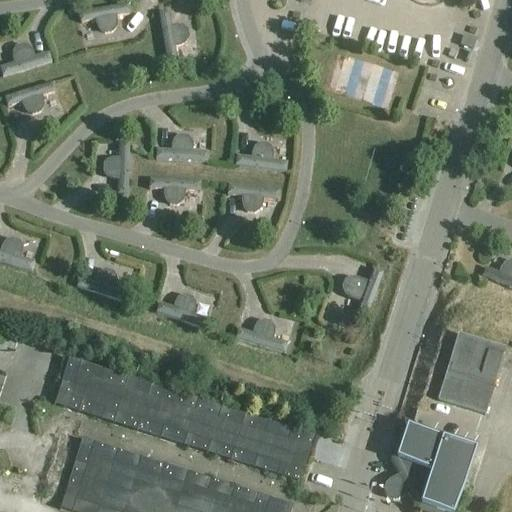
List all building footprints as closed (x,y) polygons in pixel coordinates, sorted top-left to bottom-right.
[(262,0),(261,9),(279,12),(281,0),(262,0)] [(313,18),(316,4),(303,2),(301,15),(313,18)] [(118,24),(117,20),(132,17),(130,7),(80,17),(82,26),(96,24),(97,29),(100,34),(105,38),(115,36),(118,30),(118,24)] [(173,29),(170,15),(160,17),(168,68),(180,66),(176,51),(181,50),(187,47),(190,41),(188,33),(183,29),(176,28),(173,29)] [(35,60),(34,55),(31,50),(25,48),(16,50),(13,56),(14,62),(15,67),(0,71),(4,81),(53,66),(50,55),(35,60)] [(45,110),(45,104),(43,100),(58,95),(55,85),(5,101),(8,110),(22,106),(24,111),(27,116),(33,119),(42,116),(45,110)] [(453,97),(435,150),(446,154),(464,101),(453,97)] [(192,151),(192,146),(191,141),(186,136),(177,136),(172,140),(170,146),(170,151),(155,150),(154,160),(206,163),(207,152),(192,151)] [(116,158),(111,158),(106,160),(102,165),(102,174),(106,178),(112,180),(117,180),(116,195),(127,195),(128,144),(116,143),(116,158)] [(271,160),(272,155),(271,150),(267,145),(258,144),(253,148),(251,153),(250,158),(235,156),(233,167),(285,173),(286,162),(271,160)] [(485,181),(493,180),(493,195),(505,194),(504,160),(484,161),(485,181)] [(83,198),(97,195),(92,165),(66,170),(69,188),(81,186),(83,198)] [(162,192),(162,197),(163,203),(168,207),(177,207),(182,204),(183,198),(184,193),(199,194),(200,183),(148,180),(147,191),(162,192)] [(240,198),(240,203),(241,208),(245,213),(254,214),(259,210),(261,205),(262,200),(277,202),(278,191),(227,185),(226,196),(240,198)] [(21,256),(21,249),(18,243),(10,240),(4,243),(1,248),(0,249),(0,264),(30,275),(34,265),(20,260),(21,256)] [(511,263),(506,266),(503,271),(502,275),(487,271),(483,280),(511,291),(511,263)] [(115,287),(116,280),(112,274),(105,271),(98,274),(94,279),(93,284),(79,279),(75,289),(125,305),(128,295),(114,291),(115,287)] [(354,319),(366,324),(383,276),(371,271),(366,285),(356,282),(349,281),(343,284),(340,291),(342,297),(348,301),(359,305),(354,319)] [(194,312),(195,305),(191,299),(184,297),(178,299),(174,304),(172,309),(158,304),(155,314),(205,331),(208,321),(193,316),(194,312)] [(273,340),(274,336),(274,330),(271,324),(263,322),(257,325),(254,330),(252,334),(238,329),(235,341),(285,354),(287,344),(273,340)] [(437,402),(485,417),(505,351),(457,336),(437,402)] [(299,485),(314,439),(68,361),(53,408),(299,485)] [(415,511),(454,511),(477,448),(400,424),(388,461),(397,477),(388,482),(384,486),(382,493),(386,500),(392,502),(398,501),(407,496),(415,511)] [(290,511),(292,508),(81,442),(74,465),(59,511),(290,511)]
